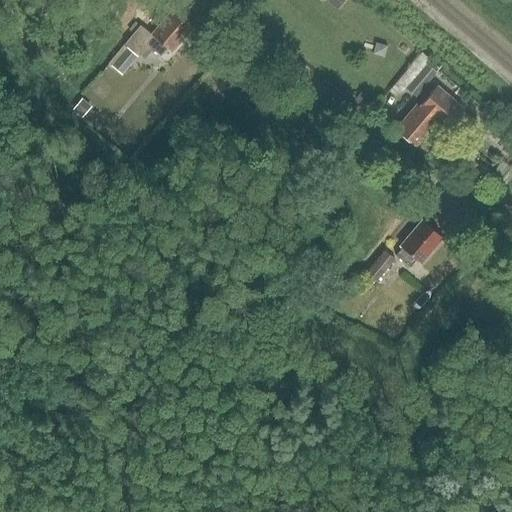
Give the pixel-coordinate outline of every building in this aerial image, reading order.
[(171,52),(193,27),(173,10),(151,35),(153,37),(139,54),(144,59),(152,49),(161,57),(167,49),(171,52)] [(135,57),(136,57),(127,49),(111,67),(120,75),(126,68),(135,57)] [(426,65),(405,90),(415,97),(435,73),(426,65)] [(436,123),(445,131),(463,109),(437,87),(420,107),(417,105),(395,131),(415,148),(436,123)] [(81,98),(71,109),(82,118),(91,107),(81,98)] [(511,140),(503,151),(511,157),(511,140)] [(422,221),(400,247),(402,248),(395,256),(410,268),(416,260),(420,264),(442,238),(422,221)] [(366,273),(376,281),(393,259),(384,252),(366,273)]
